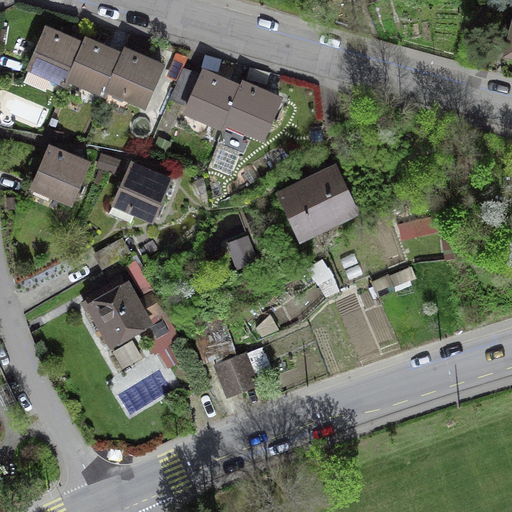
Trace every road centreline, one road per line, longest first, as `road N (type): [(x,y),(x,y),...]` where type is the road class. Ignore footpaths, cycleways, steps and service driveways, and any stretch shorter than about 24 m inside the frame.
road 1 (tertiary): [(106,499),(370,396),(511,353)]
road 2 (residential): [(169,15),(511,107)]
road 3 (residential): [(106,499),(37,390),(0,280)]
